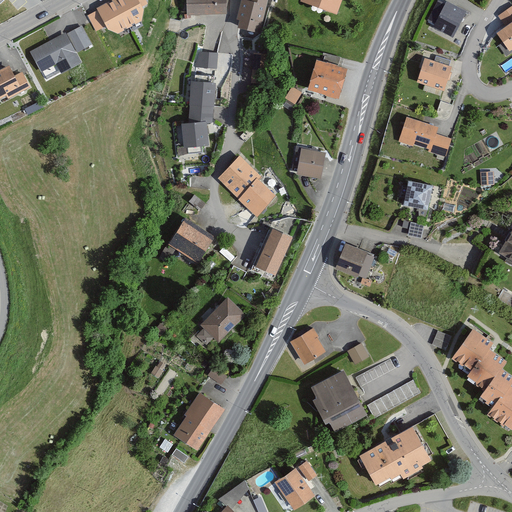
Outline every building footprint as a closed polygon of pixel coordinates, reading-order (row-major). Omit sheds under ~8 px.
[(145,0),(115,0),(88,15),(97,30),(106,25),(108,27),(118,32),(142,19),(145,8),(143,6),(148,3),(145,0)] [(226,16),(225,0),(186,0),(187,17),(226,16)] [(242,0),(237,22),(240,22),(238,30),(259,35),(268,2),(260,0),(242,0)] [(335,17),(341,0),(301,0),(301,4),(335,17)] [(466,14),(446,3),(432,29),(452,40),(466,14)] [(511,7),(496,18),(504,30),(498,34),(504,44),(498,48),(504,57),(511,51),(511,7)] [(92,47),(82,28),(69,35),(78,54),(92,47)] [(62,75),(82,64),(66,35),(30,54),(41,74),(57,65),(62,75)] [(216,55),(199,54),(194,69),(215,70),(216,55)] [(266,57),(253,55),(249,85),(263,86),(266,57)] [(451,69),(426,61),(418,85),(443,93),(451,69)] [(349,71),(319,62),(310,93),(341,101),(349,71)] [(14,77),(9,67),(0,72),(0,100),(6,97),(8,101),(30,90),(22,73),(14,77)] [(209,147),(207,125),(211,126),(215,85),(209,84),(209,78),(194,76),(194,84),(192,83),(188,125),(182,126),(185,149),(209,147)] [(303,95),(293,89),(285,101),(296,107),(303,95)] [(437,113),(449,117),(454,103),(442,99),(437,113)] [(26,107),(29,113),(42,107),(39,101),(26,107)] [(437,128),(407,119),(399,145),(444,159),(450,141),(435,136),(437,128)] [(496,131),(485,136),(491,148),(502,143),(496,131)] [(250,137),(246,132),(239,138),(243,143),(250,137)] [(326,155),(303,151),(298,177),(321,181),(326,155)] [(260,178),(239,158),(217,181),(256,218),(275,198),(258,181),(260,178)] [(494,187),(493,174),(481,175),(482,188),(494,187)] [(276,185),(272,180),(267,184),(271,189),(276,185)] [(434,190),(411,184),(405,206),(429,211),(434,190)] [(205,206),(193,197),(188,203),(200,212),(205,206)] [(412,220),(409,233),(422,236),(425,223),(412,220)] [(214,243),(184,222),(157,259),(166,266),(177,252),(197,266),(214,243)] [(294,239),(273,230),(256,268),(277,277),(294,239)] [(511,235),(500,256),(511,262),(511,235)] [(369,255),(346,245),(336,270),(359,279),(369,255)] [(246,317),(229,299),(201,327),(204,331),(198,337),(206,345),(212,339),(218,345),(246,317)] [(162,323),(153,331),(159,337),(167,329),(162,323)] [(494,343),(474,330),(454,360),(472,372),(469,378),(487,390),(482,397),(494,405),(488,414),(511,429),(511,387),(511,384),(511,375),(503,370),(508,362),(489,350),(494,343)] [(325,355),(312,331),(291,344),(304,367),(325,355)] [(451,338),(437,333),(432,346),(446,352),(451,338)] [(366,359),(360,347),(347,353),(353,365),(366,359)] [(319,369),(322,376),(341,369),(339,362),(319,369)] [(225,377),(215,369),(209,377),(220,385),(225,377)] [(367,416),(343,372),(312,389),(317,398),(313,401),(327,426),(330,424),(335,433),(367,416)] [(419,395),(412,382),(367,407),(373,420),(419,395)] [(225,410),(199,394),(184,416),(187,418),(175,435),(198,450),(225,410)] [(432,460),(413,428),(361,458),(377,485),(391,477),(393,481),(402,475),(405,481),(424,469),(422,466),(432,460)] [(165,440),(159,449),(166,454),(172,445),(165,440)] [(188,459),(177,450),(172,456),(183,464),(188,459)] [(317,478),(308,463),(299,468),(308,483),(317,478)] [(293,511),(316,497),(297,469),(275,484),(293,511)] [(228,506),(232,509),(248,491),(245,482),(217,501),(226,508),(228,506)]
